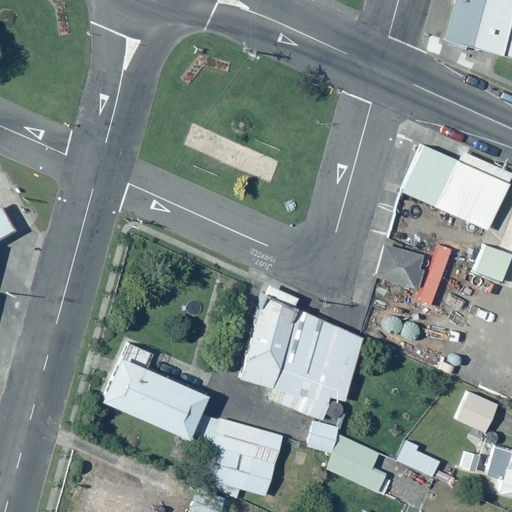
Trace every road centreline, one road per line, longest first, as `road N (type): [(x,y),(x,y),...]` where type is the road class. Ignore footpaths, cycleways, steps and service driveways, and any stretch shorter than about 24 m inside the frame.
road 1 (unclassified): [(100,170),(298,259),(321,257),(340,233),(383,69)]
road 2 (residential): [(100,170),(7,511)]
road 3 (tertiary): [(227,0),(383,69)]
road 4 (residential): [(142,18),(100,170)]
road 5 (tertiary): [(383,69),(511,128)]
